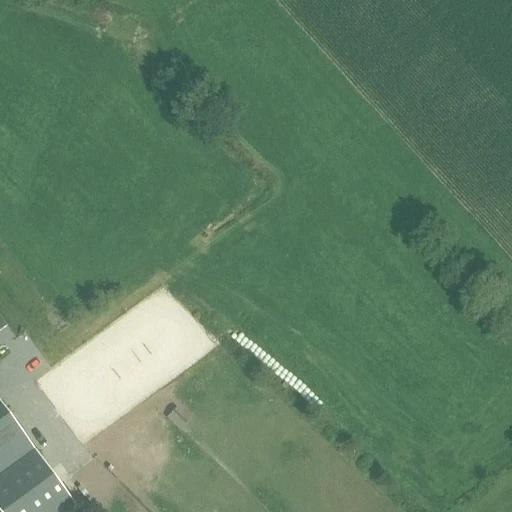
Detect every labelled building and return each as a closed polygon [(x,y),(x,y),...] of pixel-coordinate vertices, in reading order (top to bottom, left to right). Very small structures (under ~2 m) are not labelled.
[(170,196),(159,203),(182,241),(193,234),(170,196)] [(162,211),(44,279),(63,312),(181,245),(162,211)] [(81,351),(11,401),(23,418),(43,403),(50,413),(87,387),(85,383),(97,374),(81,351)] [(0,402),(0,511),(65,511),(75,505),(3,401),(0,402)] [(45,423),(34,429),(42,443),(54,436),(45,423)]
